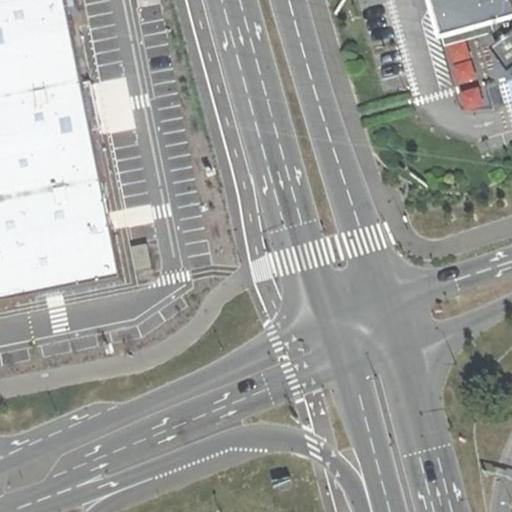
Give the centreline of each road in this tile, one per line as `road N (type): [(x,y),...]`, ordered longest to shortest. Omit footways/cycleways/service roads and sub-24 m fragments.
road 1 (secondary): [(0,509),(344,365)]
road 2 (secondary): [(333,326),(0,460)]
road 3 (secondary): [(242,0),(333,326)]
road 4 (secondary): [(387,304),(291,0)]
road 5 (secondary): [(441,511),(400,347)]
road 6 (secondary): [(344,365),(382,511)]
road 7 (secondary): [(511,268),(387,304)]
road 8 (secondary): [(400,347),(511,290)]
